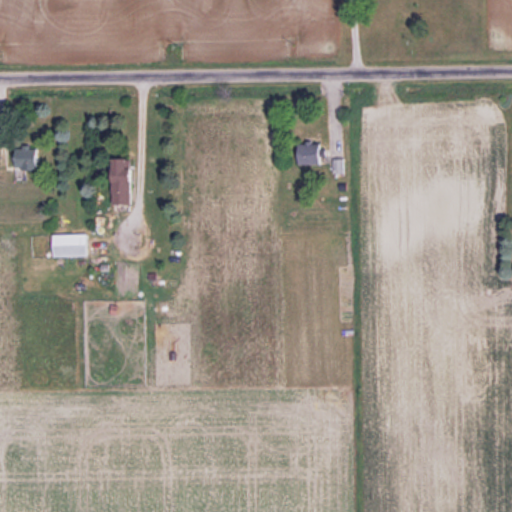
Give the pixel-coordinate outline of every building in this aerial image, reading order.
[(300,143),(300,166),(327,166),(327,143),(300,143)] [(42,170),(42,146),(17,146),(17,170),(42,170)] [(137,159),(116,159),(116,205),(137,205),(137,159)] [(91,257),(91,234),(55,234),(55,257),(91,257)] [(61,365),(90,365),(88,273),(60,273),(61,365)]
